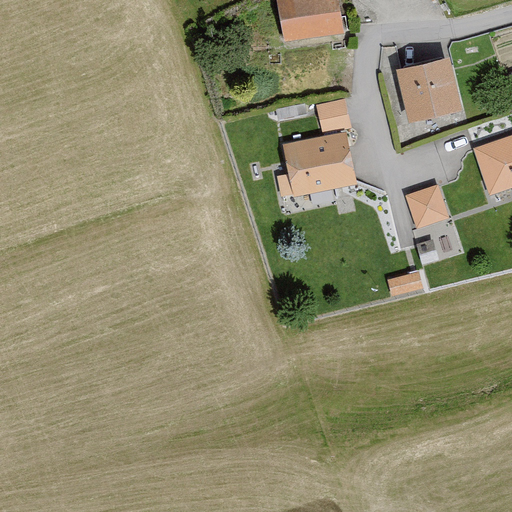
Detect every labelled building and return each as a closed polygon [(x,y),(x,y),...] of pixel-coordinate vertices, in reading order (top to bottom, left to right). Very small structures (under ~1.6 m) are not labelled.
[(342,36),(336,0),(275,0),(282,45),(342,36)] [(460,113),(449,60),(396,70),(407,124),(460,113)] [(348,129),(342,101),(314,107),(320,135),(348,129)] [(355,188),(346,135),(282,147),(287,176),(275,178),(279,198),(291,196),(292,199),(355,188)] [(511,137),(472,151),(486,197),(510,189),(511,194),(511,137)] [(446,220),(434,187),(402,199),(414,232),(446,220)] [(420,290),(416,274),(385,282),(388,297),(420,290)]
